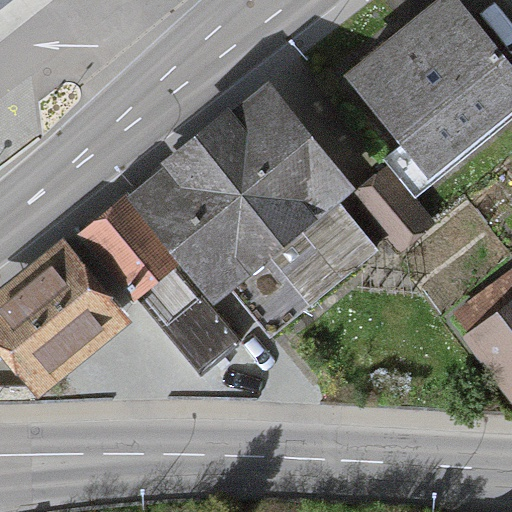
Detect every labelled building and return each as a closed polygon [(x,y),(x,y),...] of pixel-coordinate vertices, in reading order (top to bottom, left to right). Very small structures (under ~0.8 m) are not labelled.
[(0,0),(0,13),(16,0),(0,0)] [(511,66),(470,15),(458,0),(446,0),(353,76),(431,170),(483,128),(489,136),(511,116),(511,66)] [(330,183),(269,108),(233,138),(228,132),(189,164),(194,170),(158,199),(219,274),(221,272),(272,335),(379,248),(328,185),(330,183)] [(361,196),(402,245),(429,223),(388,174),(361,196)] [(203,375),(246,339),(177,255),(184,248),(172,233),(164,240),(133,202),(126,208),(90,238),(203,375)] [(75,249),(0,310),(0,326),(40,375),(114,314),(77,270),(86,263),(75,249)] [(511,275),(460,315),(511,383),(511,275)]
